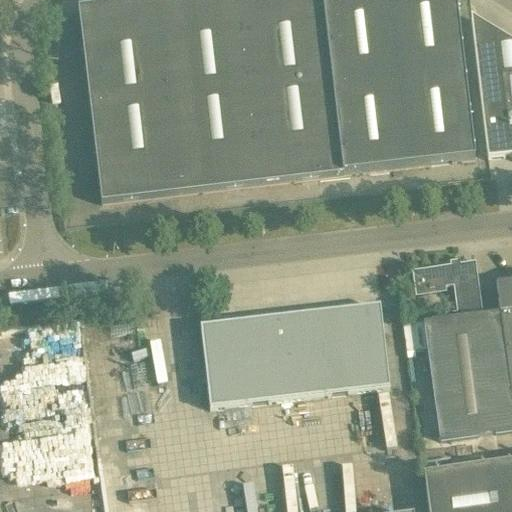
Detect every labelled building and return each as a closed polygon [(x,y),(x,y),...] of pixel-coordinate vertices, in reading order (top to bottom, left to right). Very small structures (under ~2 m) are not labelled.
[(101,207),(475,163),(457,10),(439,0),(179,0),(78,12),(101,207)] [(511,45),(470,20),(485,142),(488,161),(511,158),(511,45)] [(445,322),(402,328),(406,354),(427,352),(439,443),(511,433),(511,287),(502,291),(496,292),(478,295),(474,265),(412,273),(415,298),(445,294),(445,290),(453,289),(457,315),(444,317),(445,322)] [(290,321),(200,331),(209,413),(230,410),(299,402),(389,392),(380,311),(379,311),(290,321)] [(427,511),(511,511),(511,465),(423,478),(427,511)]
